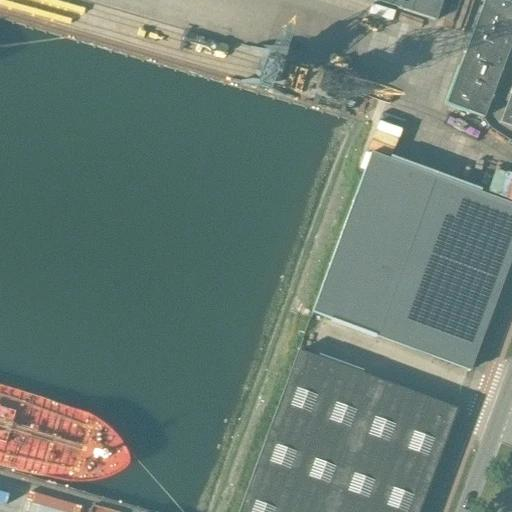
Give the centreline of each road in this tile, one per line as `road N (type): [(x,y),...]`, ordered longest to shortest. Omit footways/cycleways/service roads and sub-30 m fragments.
road 1 (unknown): [(223,0),(388,56),(428,93)]
road 2 (secondary): [(511,381),(464,511)]
